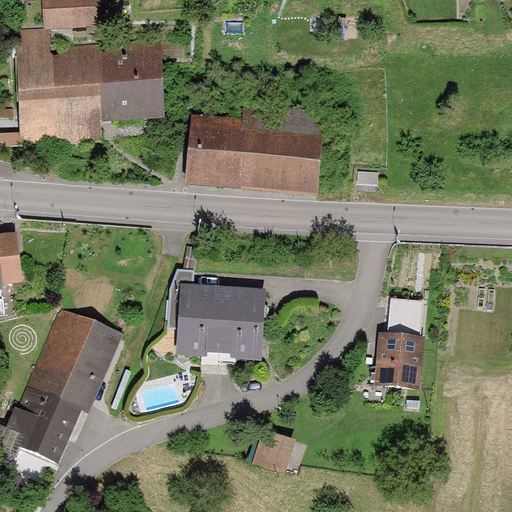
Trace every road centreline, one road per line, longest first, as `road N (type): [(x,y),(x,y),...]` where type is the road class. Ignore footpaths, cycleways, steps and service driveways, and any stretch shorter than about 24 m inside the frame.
road 1 (unclassified): [(51,511),(103,456),(282,392),(315,369),(355,323),(375,219)]
road 2 (tertiary): [(0,194),(375,219)]
road 3 (unknown): [(103,456),(189,209)]
road 4 (tertiary): [(375,219),(511,225)]
